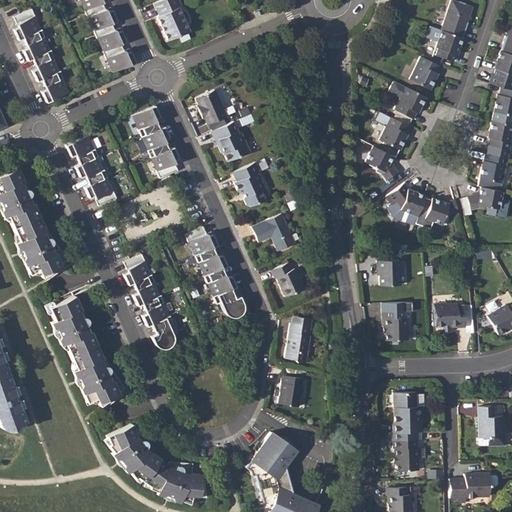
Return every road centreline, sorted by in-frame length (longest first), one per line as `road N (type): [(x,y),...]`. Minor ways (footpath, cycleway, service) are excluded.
road 1 (residential): [(163,91),(264,320),(251,407),(230,429),(206,435),(169,416),(48,141)]
road 2 (tertiary): [(354,371),(336,214),(334,26)]
road 3 (residential): [(443,152),(492,0)]
road 4 (residential): [(354,371),(478,365),(511,355)]
road 5 (residential): [(171,72),(307,8)]
road 6 (tertiary): [(350,511),(361,443),(354,371)]
